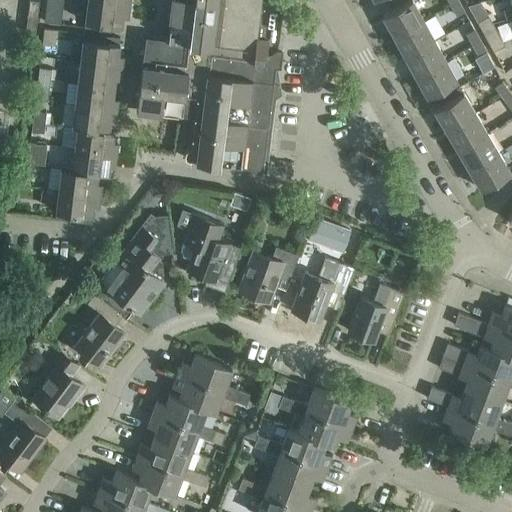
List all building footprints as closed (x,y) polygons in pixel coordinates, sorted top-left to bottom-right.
[(129,4),(100,0),(88,0),(86,20),(122,25),(123,11),(128,12),(129,4)] [(143,57),(136,108),(182,114),(201,116),(197,147),(190,146),(189,147),(188,147),(186,148),(185,149),(185,150),(184,152),(184,153),(185,154),(185,156),(186,156),(186,157),(187,158),(189,159),(190,159),(241,165),(241,162),(248,163),(248,166),(262,168),(263,168),(276,66),(281,66),(283,48),(277,48),(283,1),(275,0),(171,0),(170,13),(167,37),(146,35),(143,57)] [(383,14),(394,34),(423,18),(413,0),(407,0),(400,4),(383,14)] [(459,0),(455,0),(451,3),(457,14),(465,10),(464,9),(459,0)] [(469,4),(482,28),(493,22),(489,15),(487,16),(479,0),(469,4)] [(46,16),(58,17),(59,7),(47,5),(46,16)] [(394,34),(405,55),(435,38),(423,18),(394,34)] [(482,28),(494,50),(505,44),(493,22),(482,28)] [(467,31),(473,43),(481,39),(474,27),(467,31)] [(83,38),(81,60),(122,65),(123,56),(118,56),(119,42),(83,38)] [(405,55),(416,75),(446,59),(435,38),(405,55)] [(481,39),(473,43),(479,53),(487,49),(481,39)] [(446,59),(416,75),(428,95),(445,86),(457,79),(446,59)] [(81,60),(78,81),(114,86),(116,73),(121,74),(122,65),(81,60)] [(39,66),(38,76),(50,77),(54,78),(56,68),(39,66)] [(38,76),(37,86),(49,88),(50,77),(38,76)] [(495,85),(502,96),(510,90),(502,80),(495,85)] [(78,81),(76,103),(116,108),(118,99),(112,99),(114,86),(78,81)] [(502,96),(511,108),(511,93),(510,90),(502,96)] [(434,108),(446,128),(475,111),(463,91),(434,108)] [(73,125),(77,125),(109,128),(110,116),(115,117),(116,108),(76,103),(73,125)] [(34,110),(33,119),(45,121),(45,119),(50,120),(51,112),(34,110)] [(446,128),(458,148),(487,131),(475,111),(446,128)] [(33,119),(31,130),(44,131),(45,121),(33,119)] [(77,125),(75,146),(116,152),(117,143),(112,142),(114,129),(109,128),(77,125)] [(458,148),(469,167),(498,150),(487,131),(458,148)] [(75,146),(73,168),(98,171),(108,173),(110,159),(115,160),(116,152),(75,146)] [(498,150),(469,167),(482,188),(510,171),(498,150)] [(29,153),(23,160),(33,168),(39,161),(29,153)] [(23,160),(16,169),(26,176),(33,168),(23,160)] [(61,167),(59,188),(100,194),(101,184),(96,184),(98,171),(73,168),(61,167)] [(100,194),(59,188),(56,210),(92,214),(94,201),(99,202),(100,194)] [(235,191),(231,203),(247,209),(251,197),(235,191)] [(55,218),(91,222),(91,216),(55,212),(55,218)] [(183,241),(181,247),(183,255),(190,258),(186,269),(216,280),(221,265),(232,269),(227,281),(228,281),(241,246),(218,238),(224,223),(192,212),(191,213),(193,213),(198,215),(193,228),(189,227),(183,241)] [(108,283),(99,295),(123,313),(127,316),(134,306),(140,311),(164,279),(159,275),(162,272),(160,261),(157,258),(160,255),(157,253),(172,251),(168,215),(154,217),(151,214),(116,259),(129,269),(113,289),(108,285),(109,284),(108,283)] [(239,288),(269,299),(278,275),(289,279),(299,254),(276,245),(272,256),(253,249),(239,288)] [(291,307),(319,318),(329,293),(342,298),(354,265),(339,260),(332,279),(305,269),(291,307)] [(360,295),(347,329),(374,338),(383,314),(394,318),(404,290),(392,286),(379,281),(372,299),(360,295)] [(123,313),(99,295),(95,291),(87,301),(100,311),(75,344),(100,363),(125,330),(116,323),(123,313)] [(464,299),(459,311),(511,330),(511,305),(505,303),(500,316),(493,314),(494,310),(464,299)] [(458,311),(453,324),(483,335),(484,335),(486,331),(494,334),(492,338),(489,346),(489,347),(511,354),(511,330),(459,311),(458,311)] [(447,342),(443,354),(509,379),(507,384),(511,386),(511,372),(511,373),(511,370),(511,354),(489,347),(489,346),(481,342),(475,356),(467,353),(469,349),(468,349),(447,342)] [(71,373),(79,364),(58,348),(50,359),(56,363),(32,395),(58,415),(73,395),(75,396),(84,383),(71,373)] [(180,363),(177,372),(223,389),(221,395),(233,399),(237,388),(226,383),(232,366),(195,353),(190,366),(180,363)] [(469,373),(465,386),(501,399),(507,384),(509,379),(443,354),(438,366),(459,373),(458,374),(459,375),(461,370),(469,373)] [(223,389),(177,372),(174,380),(183,384),(179,395),(206,406),(206,408),(215,411),(221,395),(223,389)] [(427,396),(448,403),(494,421),(492,427),(504,431),(508,420),(495,415),(501,399),(465,386),(461,395),(431,384),(427,396)] [(351,400),(314,386),(307,403),(305,409),(351,426),(355,417),(346,414),(351,400)] [(250,392),(237,388),(233,399),(246,404),(250,392)] [(155,402),(152,411),(198,428),(196,434),(208,438),(212,427),(200,423),(206,408),(206,406),(170,392),(165,406),(155,402)] [(278,405),(290,410),(295,398),(282,394),(278,405)] [(0,446),(0,453),(20,469),(45,435),(30,424),(37,414),(14,397),(1,415),(15,426),(0,446)] [(307,403),(295,398),(290,410),(302,414),(297,429),(296,430),(325,441),(334,445),(339,431),(348,434),(351,426),(305,409),(307,403)] [(494,421),(448,403),(444,413),(453,416),(448,430),(485,444),(494,421)] [(158,423),(153,436),(190,449),(196,434),(198,428),(152,411),(149,419),(158,423)] [(297,429),(288,426),(280,448),(326,466),(330,457),(321,453),(325,441),(296,430),(297,429)] [(212,427),(208,438),(221,443),(225,432),(212,427)] [(256,429),(245,435),(255,439),(257,433),(259,430),(256,429)] [(253,444),(266,449),(270,438),(257,433),(255,439),(253,444)] [(140,445),(137,453),(182,471),(180,476),(192,481),(196,470),(184,465),(190,449),(153,436),(149,449),(140,445)] [(278,453),(272,469),(309,484),(315,470),(323,474),(326,466),(280,448),(282,442),(270,438),(266,449),(278,453)] [(182,471),(137,453),(133,462),(142,466),(138,477),(138,478),(152,483),(151,485),(174,493),(182,471)] [(101,479),(98,488),(143,505),(141,511),(144,511),(153,511),(157,503),(146,499),(151,485),(152,483),(138,478),(138,477),(115,469),(110,483),(101,479)] [(309,484),(272,469),(266,485),(264,490),(311,509),(314,499),(305,496),(309,484)] [(209,475),(196,470),(192,481),(205,485),(209,475)] [(237,487),(249,492),(254,480),(241,476),(237,487)] [(264,490),(266,485),(254,480),(249,492),(261,496),(255,511),(309,511),(311,509),(264,490)] [(104,500),(99,511),(140,511),(141,511),(143,505),(98,488),(95,497),(104,500)] [(157,503),(153,511),(168,511),(170,508),(157,503)]
